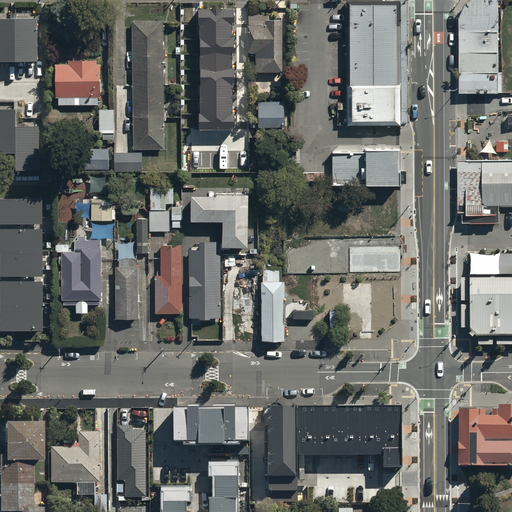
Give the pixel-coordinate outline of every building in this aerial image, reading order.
[(460,97),(499,97),(499,95),(502,95),(502,74),(499,74),(498,0),(475,0),(471,2),(464,10),(464,11),(459,22),(459,24),(460,97)] [(400,4),(345,4),(346,130),(401,129),(400,4)] [(234,9),(199,9),(200,127),(235,127),(234,9)] [(285,73),(284,18),(248,18),(249,56),(256,56),(256,74),(285,73)] [(36,21),(0,21),(0,63),(36,63),(36,21)] [(165,23),(135,23),(135,152),(165,152),(165,23)] [(100,100),(100,61),(73,61),(73,68),(56,68),(56,100),(61,100),(61,107),(88,106),(88,100),(100,100)] [(284,104),(258,105),(258,131),(285,130),(284,104)] [(113,110),(99,110),(99,140),(113,140),(113,110)] [(13,113),(0,113),(0,155),(17,155),(17,174),(40,174),(39,130),(14,131),(13,113)] [(338,185),(398,185),(398,146),(337,146),(338,185)] [(108,169),(108,149),(82,149),(82,169),(108,169)] [(142,154),(114,154),(114,173),(142,173),(142,169),(145,169),(145,161),(142,161),(142,154)] [(511,162),(468,163),(468,182),(468,217),(468,224),(500,223),(500,207),(511,206),(511,162)] [(269,163),(257,163),(257,178),(267,178),(267,168),(269,168),(269,163)] [(174,189),(152,189),(153,208),(167,208),(167,204),(175,204),(174,189)] [(250,250),(249,199),(195,200),(195,225),(226,225),(226,251),(250,250)] [(42,201),(0,201),(0,227),(43,227),(42,201)] [(91,201),(91,223),(112,223),(112,221),(115,221),(115,213),(112,213),(112,211),(115,211),(115,201),(91,201)] [(377,202),(333,203),(333,238),(377,238),(377,202)] [(181,209),(171,209),(172,230),(180,230),(180,223),(181,223),(181,209)] [(152,232),(169,232),(169,212),(152,212),(152,232)] [(139,220),(140,256),(150,256),(149,219),(139,220)] [(44,233),(0,233),(0,280),(44,280),(44,233)] [(85,238),(77,238),(77,244),(75,244),(75,255),(62,255),(62,258),(59,259),(59,266),(62,268),(62,273),(59,276),(59,281),(62,283),(62,289),(59,291),(59,297),(62,299),(62,304),(64,304),(64,308),(76,307),(77,316),(88,315),(87,306),(100,306),(100,303),(102,303),(100,243),(85,243),(85,238)] [(199,253),(188,253),(189,322),(199,321),(199,323),(210,323),(210,321),(220,321),(219,245),(199,245),(199,253)] [(400,247),(350,247),(350,272),(401,272),(400,247)] [(182,316),(183,248),(164,248),(163,280),(157,280),(157,316),(182,316)] [(224,256),(225,278),(248,278),(248,256),(224,256)] [(117,269),(118,321),(141,320),(140,269),(136,263),(122,263),(122,269),(117,269)] [(468,326),(475,333),(511,332),(511,270),(466,271),(466,274),(459,274),(459,299),(467,299),(467,301),(459,301),(459,326),(468,326)] [(43,285),(2,285),(1,335),(43,335),(43,285)] [(285,285),(265,285),(265,342),(285,342),(285,285)] [(259,298),(249,298),(250,342),(259,342),(259,298)] [(379,304),(379,319),(400,319),(400,304),(379,304)] [(462,406),(461,463),(469,463),(511,464),(511,401),(498,402),(498,412),(484,412),(484,406),(462,406)] [(247,404),(172,404),(172,439),(247,439),(247,404)] [(295,451),(295,408),(268,409),(269,498),(296,497),(295,451)] [(397,470),(397,408),(295,408),(295,451),(378,451),(378,470),(397,470)] [(43,511),(44,504),(33,505),(33,455),(44,454),(44,418),(6,419),(7,450),(0,450),(0,507),(11,507),(10,511),(43,511)] [(131,424),(117,424),(117,478),(125,478),(125,494),(145,494),(144,429),(131,429),(131,424)] [(65,445),(53,445),(53,482),(78,482),(78,493),(97,493),(97,482),(101,482),(101,431),(80,431),(80,442),(78,442),(78,439),(65,438),(65,445)] [(238,511),(238,458),(206,458),(206,474),(213,474),(213,493),(208,493),(208,511),(238,511)] [(162,511),(190,511),(191,511),(185,511),(185,501),(189,501),(189,486),(162,486),(162,511)] [(107,511),(108,496),(95,496),(95,511),(107,511)]
